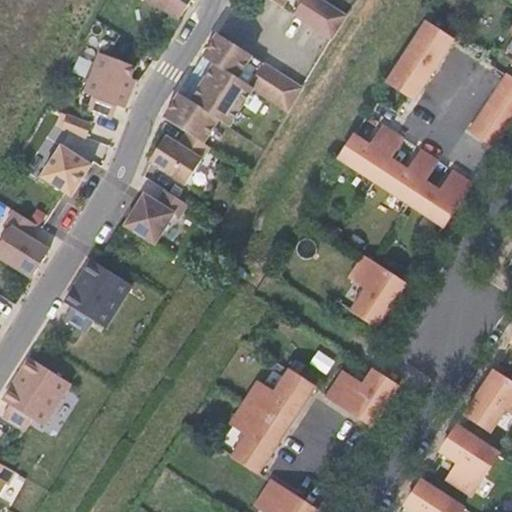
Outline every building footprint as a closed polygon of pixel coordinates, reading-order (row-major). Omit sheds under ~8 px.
[(148,0),(179,19),(191,0),(148,0)] [(271,0),(331,38),(346,16),(321,0),(271,0)] [(453,40),(426,22),(420,31),(448,49),(453,40)] [(448,49),(420,31),(385,85),(407,99),(424,72),(430,75),(448,49)] [(302,88),(217,34),(203,56),(214,64),(190,100),(179,93),(164,118),(187,133),(203,143),(219,120),(229,126),(253,89),(287,110),(302,88)] [(135,66),(100,53),(84,93),(92,96),(87,109),(112,118),(117,105),(124,108),(135,79),(130,77),(135,66)] [(496,147),(511,122),(511,78),(506,75),(470,130),(496,147)] [(67,115),(62,128),(86,138),(91,124),(67,115)] [(390,161),(403,141),(383,129),(371,149),(354,139),(339,163),(375,185),(390,161)] [(203,143),(187,133),(179,145),(165,136),(149,161),(185,184),(209,147),(203,143)] [(62,146),(42,178),(72,196),(92,165),(62,146)] [(425,182),(437,162),(422,152),(409,173),(390,161),(375,185),(410,206),(425,182)] [(443,227),(472,183),(454,172),(441,192),(425,182),(410,206),(443,227)] [(144,194),(124,225),(155,244),(174,214),(179,217),(187,204),(165,190),(157,202),(144,194)] [(10,226),(0,242),(0,257),(32,278),(49,250),(28,236),(36,225),(13,210),(5,223),(10,226)] [(378,327),(406,284),(363,257),(350,277),(366,288),(351,310),(378,327)] [(106,328),(132,285),(91,259),(82,273),(85,275),(75,290),(73,288),(64,302),(71,307),(64,318),(87,332),(94,321),(106,328)] [(44,426),(71,383),(29,357),(21,371),(23,373),(13,388),(11,386),(2,400),(10,404),(2,416),(25,430),(32,418),(44,426)] [(302,407),(315,387),(288,370),(273,392),(257,382),(244,402),(287,430),(297,414),(302,407)] [(342,372),(326,396),(352,413),(373,427),(376,422),(399,387),(372,370),(362,385),(342,372)] [(511,382),(494,370),(483,387),(478,394),(465,414),(492,431),(506,408),(511,411),(511,382)] [(276,447),(287,430),(244,402),(230,423),(247,434),(232,456),(258,474),(271,454),(276,447)] [(502,454),(458,425),(440,451),(459,463),(446,484),(468,501),(502,454)] [(0,493),(5,484),(8,485),(15,472),(0,463),(0,493)] [(463,511),(466,508),(423,479),(405,505),(415,511),(463,511)] [(265,511),(317,511),(318,511),(297,498),(271,481),(255,505),(265,511)]
